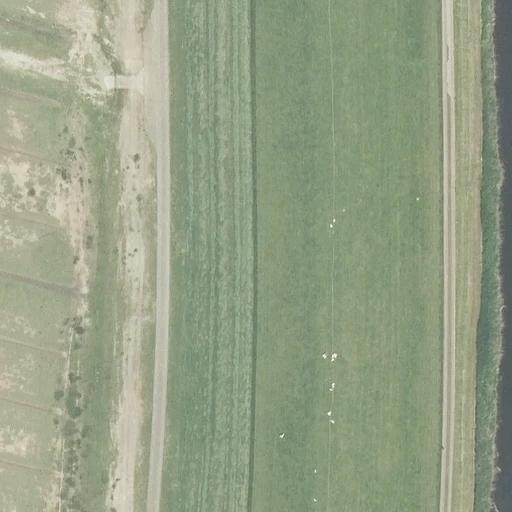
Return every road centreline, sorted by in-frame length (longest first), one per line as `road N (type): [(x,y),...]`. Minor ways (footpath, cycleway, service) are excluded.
road 1 (track): [(152,511),(162,0)]
road 2 (track): [(447,0),(445,511)]
